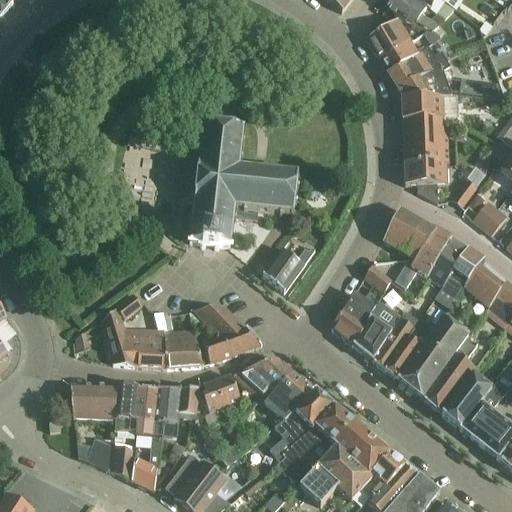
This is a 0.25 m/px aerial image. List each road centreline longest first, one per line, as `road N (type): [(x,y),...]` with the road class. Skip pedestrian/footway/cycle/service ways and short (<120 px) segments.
road 1 (residential): [(496,511),(297,345)]
road 2 (residential): [(297,345),(357,257),(384,192)]
road 3 (residential): [(137,511),(40,462),(0,422)]
road 4 (residential): [(384,192),(378,103),(341,40)]
road 5 (residential): [(511,274),(462,234),(384,192)]
